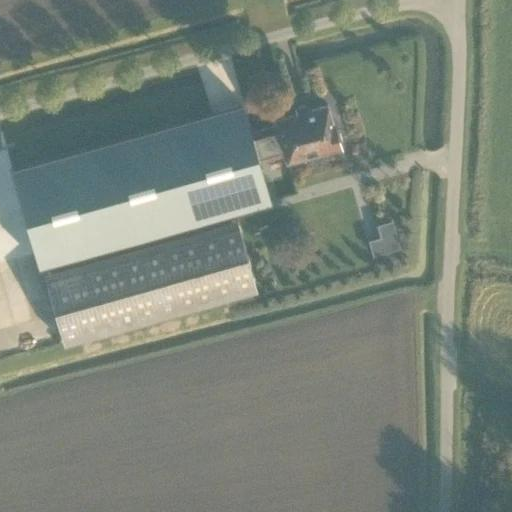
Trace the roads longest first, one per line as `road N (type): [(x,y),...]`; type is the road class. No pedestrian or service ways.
road 1 (unclassified): [(442,511),(458,0)]
road 2 (unclassified): [(0,110),(414,0)]
